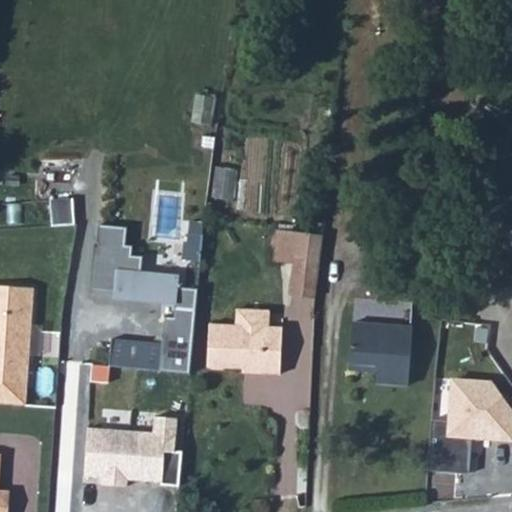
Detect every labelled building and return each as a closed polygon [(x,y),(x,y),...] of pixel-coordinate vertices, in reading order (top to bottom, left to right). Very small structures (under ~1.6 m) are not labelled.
[(98,224),(97,243),(94,243),(90,292),(124,295),(124,300),(160,303),(161,299),(178,300),(176,319),(165,318),(163,344),(192,346),(197,291),(178,290),(179,278),(142,274),(143,256),(133,256),(134,246),(127,245),(128,227),(98,224)] [(269,262),(292,264),(293,233),(270,232),(269,262)] [(292,264),(317,264),(320,235),(293,233),(292,264)] [(0,392),(35,395),(36,374),(37,342),(29,341),(30,312),(39,312),(41,277),(0,273),(0,340),(8,341),(6,372),(0,372),(0,392)] [(29,341),(37,342),(39,312),(30,312),(29,341)] [(376,374),(410,377),(415,320),(354,314),(350,354),(376,356),(376,374)] [(252,376),(291,375),(289,329),(212,329),(215,372),(251,370),(252,376)] [(189,374),(192,346),(163,344),(111,339),(108,367),(189,374)] [(511,385),(506,377),(459,373),(456,414),(432,412),(427,465),(479,469),(482,437),(511,440),(511,385)] [(154,435),(89,430),(86,477),(103,478),(103,485),(126,487),(127,479),(162,481),(161,486),(179,488),(182,453),(174,452),(177,419),(155,417),(154,435)] [(0,511),(17,511),(18,482),(7,481),(9,444),(0,443),(0,511)]
